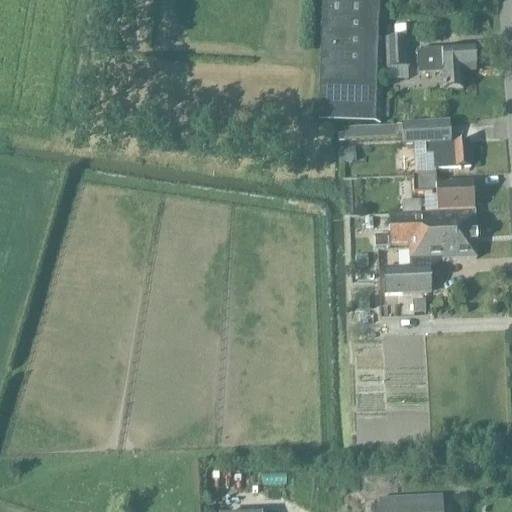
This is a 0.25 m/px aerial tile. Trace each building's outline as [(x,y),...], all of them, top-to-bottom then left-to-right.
[(319,0),(319,125),(381,125),(380,0),(319,0)] [(409,37),(386,38),(387,70),(410,69),(409,37)] [(417,53),(419,77),(443,75),(444,93),(465,91),(463,73),(477,72),(475,49),(417,53)] [(395,127),(344,130),(345,145),(403,142),(403,148),(426,146),(451,145),(450,122),(395,125),(395,127)] [(426,146),(427,178),(439,177),(439,171),(470,169),(469,144),(451,145),(426,146)] [(413,178),(414,196),(424,196),(425,202),(402,203),(403,216),(474,212),(473,184),(440,185),(439,177),(427,178),(418,178),(418,177),(413,178)] [(410,268),(385,270),(386,296),(431,293),(429,269),(441,262),(477,260),(474,212),(403,216),(403,217),(389,217),(391,246),(409,245),(410,268)] [(223,511),(253,511),(252,474),(210,475),(211,511),(223,511)] [(444,511),(443,497),(380,502),(380,511),(444,511)]
